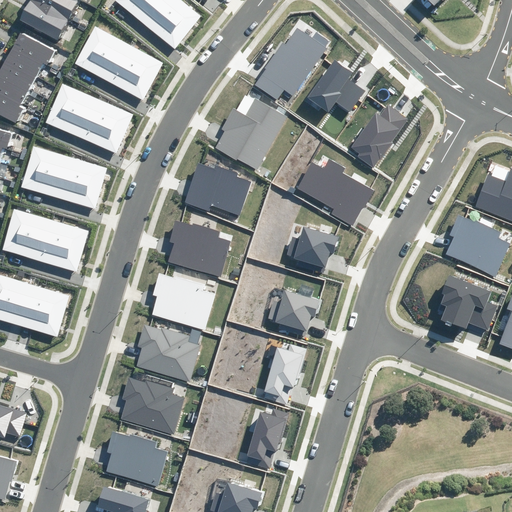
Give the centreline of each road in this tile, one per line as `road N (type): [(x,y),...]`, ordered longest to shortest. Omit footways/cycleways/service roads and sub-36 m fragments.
road 1 (residential): [(256,0),(191,81),(157,140),(70,376)]
road 2 (residential): [(353,321),(466,103)]
road 3 (residential): [(296,511),(353,321)]
road 4 (residential): [(511,390),(353,321)]
road 5 (residential): [(466,103),(425,78),(337,0)]
road 6 (residential): [(70,376),(32,511)]
road 7 (residential): [(369,0),(475,86)]
